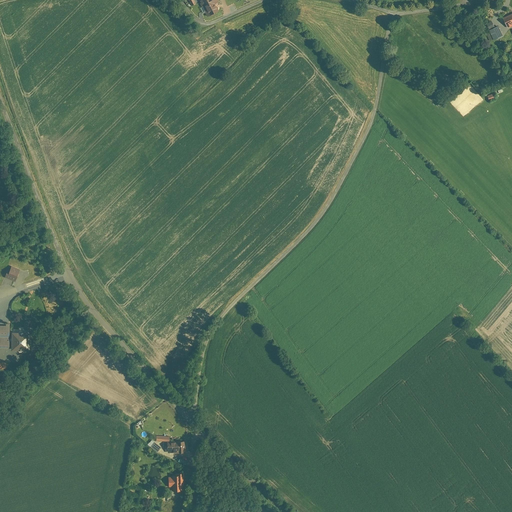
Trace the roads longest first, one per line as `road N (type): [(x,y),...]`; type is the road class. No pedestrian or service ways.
road 1 (residential): [(193,424),(210,334),(317,220),(365,134),(394,14)]
road 2 (residential): [(0,90),(77,287),(193,424)]
road 3 (residential): [(197,427),(285,511)]
